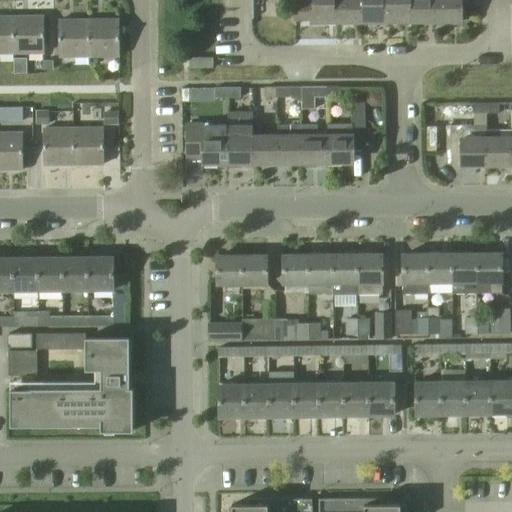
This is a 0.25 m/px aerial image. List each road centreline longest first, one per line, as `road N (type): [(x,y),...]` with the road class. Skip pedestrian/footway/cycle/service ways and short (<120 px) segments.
road 1 (residential): [(440,453),(181,455)]
road 2 (residential): [(407,206),(213,209),(180,232)]
road 3 (residential): [(180,232),(181,455)]
road 4 (residential): [(402,55),(237,56),(236,10)]
road 5 (residential): [(143,208),(140,0)]
road 6 (residential): [(181,455),(0,457)]
road 7 (residential): [(407,206),(402,55)]
road 8 (residential): [(498,0),(498,54),(402,55)]
road 9 (residential): [(143,208),(0,209)]
